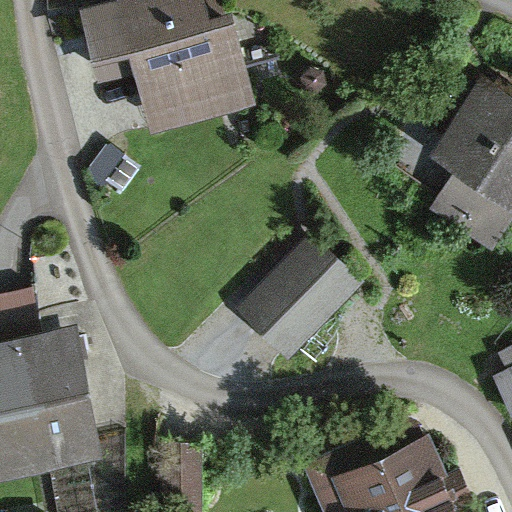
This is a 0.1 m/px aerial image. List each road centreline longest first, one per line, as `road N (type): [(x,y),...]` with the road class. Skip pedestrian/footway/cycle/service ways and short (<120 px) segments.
road 1 (residential): [(29,0),(80,233),(135,348),(194,388),(227,396),(375,377),(434,381),(484,417),(511,468)]
road 2 (track): [(141,511),(135,348)]
